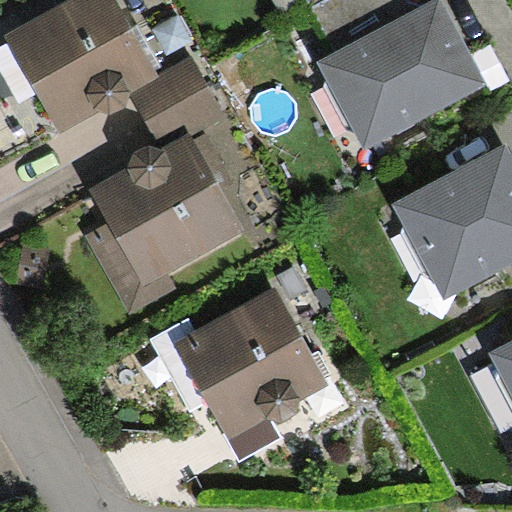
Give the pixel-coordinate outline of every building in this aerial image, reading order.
[(123,0),(67,0),(6,31),(54,125),(160,72),(123,0)] [(343,58),(326,67),(365,140),(475,83),(437,10),(413,22),(401,0),(329,0),(316,7),(343,58)] [(194,139),(99,185),(153,296),(248,249),(194,139)] [(511,167),(504,153),(402,209),(445,288),(511,251),(511,167)] [(274,293),(186,345),(254,460),(342,408),(274,293)] [(511,348),(496,357),(511,389),(511,348)]
